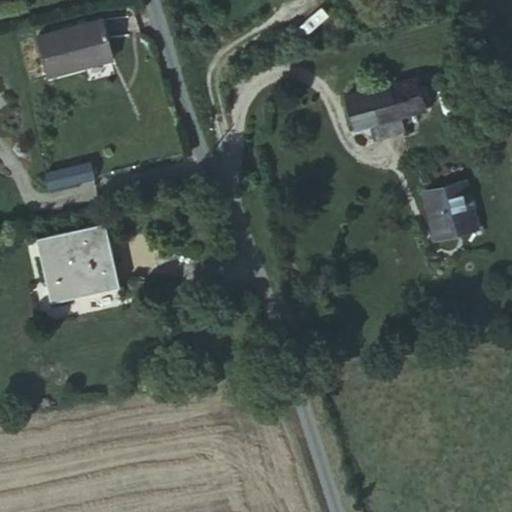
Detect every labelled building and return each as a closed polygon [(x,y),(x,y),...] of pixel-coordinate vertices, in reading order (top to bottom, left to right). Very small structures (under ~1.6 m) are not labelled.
[(137,16),(132,0),(62,0),(61,1),(73,41),(109,30),(107,25),(137,16)] [(137,16),(107,25),(109,30),(138,21),(137,16)] [(427,49),(358,65),(365,100),(382,97),(412,90),(435,86),(427,49)] [(412,90),(382,97),(386,112),(415,106),(412,90)] [(107,128),(60,141),(64,157),(111,145),(107,128)] [(482,158),(445,167),(455,205),(471,201),(469,196),(491,191),(482,158)] [(45,169),(46,186),(93,181),(92,164),(45,169)] [(494,202),(491,191),(469,196),(471,201),(455,205),(457,211),(494,202)] [(122,193),(49,217),(71,280),(142,256),(122,193)]
